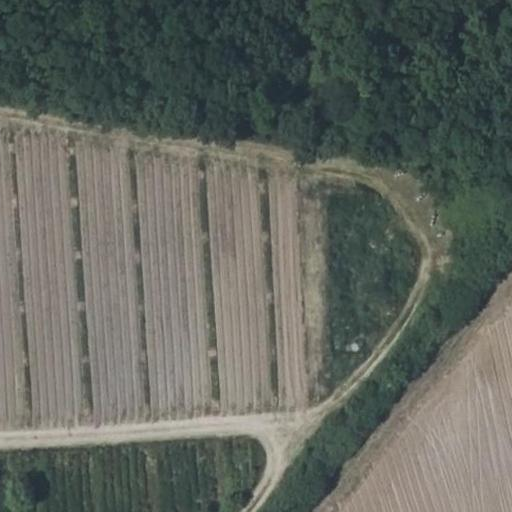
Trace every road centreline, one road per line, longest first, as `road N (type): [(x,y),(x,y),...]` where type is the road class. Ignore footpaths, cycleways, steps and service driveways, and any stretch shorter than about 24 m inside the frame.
road 1 (track): [(256,511),(415,274),(385,180),(0,104)]
road 2 (track): [(0,429),(326,406)]
